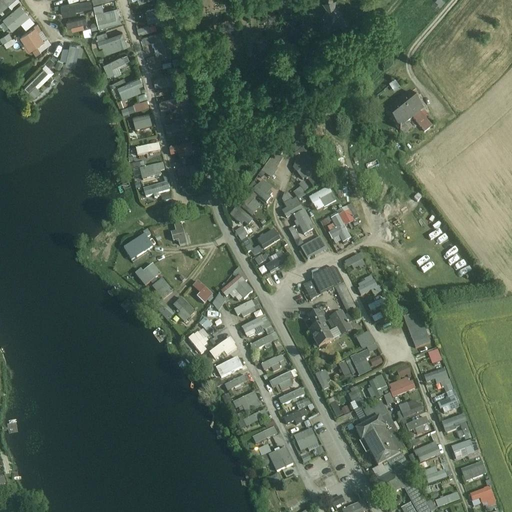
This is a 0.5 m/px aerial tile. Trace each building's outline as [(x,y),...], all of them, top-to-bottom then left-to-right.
[(11,7),(20,0),(0,0),(0,11),(9,5),(11,7)] [(92,0),(86,0),(63,4),(68,31),(84,28),(83,23),(89,22),(88,15),(95,14),(92,0)] [(121,23),(118,7),(103,10),(102,2),(93,4),(98,27),(121,23)] [(21,22),(26,28),(35,21),(20,3),(2,18),(12,29),(21,22)] [(166,18),(164,6),(145,10),(148,22),(166,18)] [(327,23),(323,28),(328,32),(331,26),(332,26),(338,25),(339,24),(344,28),(347,23),(341,19),(342,19),(340,13),(335,9),(328,11),(325,16),(326,23),(327,23)] [(147,18),(136,20),(138,26),(148,24),(147,18)] [(29,51),(32,49),(35,54),(52,43),(38,23),(19,36),(29,51)] [(169,30),(143,35),(144,43),(153,41),(156,54),(173,51),(169,30)] [(103,53),(127,46),(123,32),(108,36),(106,31),(98,34),(103,53)] [(1,36),(5,46),(15,42),(10,32),(1,36)] [(62,47),(61,60),(66,60),(65,65),(76,66),(78,45),(69,44),(69,47),(62,47)] [(119,64),(130,59),(127,53),(103,63),(110,77),(122,72),(119,64)] [(34,92),(55,72),(51,67),(56,62),(52,58),(26,84),(34,92)] [(143,84),(140,76),(128,81),(126,77),(116,82),(123,99),(141,91),(139,86),(143,84)] [(171,76),(154,79),(155,91),(167,89),(166,83),(172,82),(171,76)] [(424,111),(410,94),(386,113),(400,131),(424,111)] [(176,106),(177,110),(185,110),(184,97),(159,99),(160,107),(176,106)] [(124,115),(150,105),(147,98),(122,108),(124,115)] [(167,121),(174,119),(172,112),(165,114),(167,121)] [(131,119),(136,133),(152,128),(148,114),(131,119)] [(165,127),(166,134),(184,131),(183,124),(165,127)] [(304,136),(292,145),(297,152),(295,154),(300,161),(292,166),(303,180),(317,170),(304,154),(313,147),(304,136)] [(138,156),(161,152),(160,144),(136,148),(138,156)] [(169,148),(170,156),(179,155),(180,158),(193,156),(192,145),(169,148)] [(162,176),(160,171),(166,170),(164,163),(140,170),(142,181),(162,176)] [(179,168),(178,175),(194,177),(195,169),(179,168)] [(252,193),(241,207),(252,216),(261,206),(253,199),(257,195),(265,202),(275,190),(263,180),(258,186),(254,183),(248,190),(252,193)] [(142,189),(145,198),(171,190),(168,182),(142,189)] [(293,191),(299,199),(310,190),(305,182),(293,191)] [(330,188),(310,197),(316,212),(337,203),(330,188)] [(284,204),(287,208),(282,211),(286,219),(303,209),(296,197),(284,204)] [(344,227),(360,219),(353,205),(337,212),(344,227)] [(248,227),(253,220),(241,210),(235,218),(248,227)] [(304,236),(315,230),(305,210),(294,216),(304,236)] [(337,246),(351,239),(338,215),(331,219),(337,230),(330,233),(337,246)] [(183,225),(175,226),(175,232),(171,233),(172,242),(178,241),(179,246),(186,245),(183,225)] [(242,241),(253,233),(247,225),(236,232),(242,241)] [(289,230),(294,240),(298,238),(294,228),(289,230)] [(251,251),(254,256),(281,240),(274,230),(258,240),(261,245),(251,251)] [(146,235),(123,246),(130,260),(153,249),(146,235)] [(322,238),(300,247),(306,261),(328,251),(322,238)] [(288,255),(266,266),(269,273),(291,262),(288,255)] [(348,269),(352,267),(354,271),(366,265),(360,255),(344,263),(348,269)] [(262,256),(255,260),(259,265),(265,262),(262,256)] [(193,271),(193,258),(183,258),(183,271),(193,271)] [(152,262),(136,275),(145,287),(161,274),(152,262)] [(333,268),(327,271),(327,272),(312,279),(314,283),(319,293),(321,297),(336,290),(347,313),(356,309),(337,271),(333,268)] [(240,276),(221,292),(226,299),(231,295),(239,304),(253,292),(240,276)] [(162,301),(174,292),(163,278),(152,287),(162,301)] [(372,292),(373,296),(380,293),(374,278),(357,284),(362,296),(372,292)] [(192,288),(199,294),(197,297),(205,305),(214,295),(198,281),(192,288)] [(314,283),(304,288),(309,298),(319,293),(314,283)] [(220,296),(212,305),(219,312),(227,302),(220,296)] [(173,306),(180,314),(178,316),(185,324),(196,313),(182,298),(173,306)] [(368,306),(370,312),(385,307),(383,301),(368,306)] [(155,310),(169,321),(175,313),(162,302),(155,310)] [(237,317),(242,315),(244,318),(257,312),(251,302),(234,311),(237,317)] [(319,313),(309,318),(311,322),(306,325),(310,332),(319,350),(333,342),(324,325),(325,325),(319,313)] [(419,313),(404,318),(414,349),(429,344),(419,313)] [(352,331),(342,314),(331,320),(332,321),(337,331),(337,330),(341,337),(348,333),(352,331)] [(242,328),(247,339),(271,328),(266,316),(242,328)] [(208,332),(214,325),(205,318),(199,325),(208,332)] [(337,331),(332,321),(330,322),(328,323),(333,333),(337,331)] [(202,356),(207,351),(203,347),(207,343),(197,332),(188,340),(202,356)] [(362,351),(367,349),(370,354),(378,350),(369,332),(356,339),(362,351)] [(254,352),(279,339),(275,333),(251,346),(254,352)] [(223,356),(225,359),(238,350),(231,339),(208,353),(214,361),(223,356)] [(428,354),(433,366),(443,362),(438,350),(428,354)] [(368,351),(351,358),(358,378),(372,372),(367,360),(370,358),(368,351)] [(215,370),(221,380),(243,368),(237,358),(215,370)] [(276,358),(261,366),(264,372),(272,368),(274,373),(281,369),(276,358)] [(373,368),(383,365),(381,358),(370,361),(373,368)] [(347,382),(353,379),(344,363),(338,366),(347,382)] [(409,366),(397,372),(401,381),(413,375),(409,366)] [(446,394),(454,391),(446,369),(424,377),(427,386),(441,381),(446,394)] [(272,389),(298,377),(296,371),(269,382),(272,389)] [(330,389),(327,381),(330,380),(326,371),(316,375),(323,392),(330,389)] [(229,395),(250,383),(246,376),(225,387),(229,395)] [(372,401),(390,393),(384,376),(369,382),(372,390),(369,391),(372,401)] [(413,382),(409,384),(407,379),(389,386),(394,399),(416,390),(413,382)] [(281,391),(293,387),(291,382),(279,386),(281,391)] [(347,393),(355,411),(365,406),(357,388),(347,393)] [(301,389),(278,400),(282,407),(304,396),(301,389)] [(246,414),(261,408),(255,394),(233,404),(236,410),(243,407),(246,414)] [(438,403),(443,415),(459,409),(455,397),(438,403)] [(300,411),(311,406),(309,400),(297,405),(300,411)] [(402,421),(424,413),(421,405),(417,406),(415,401),(399,407),(402,413),(399,414),(402,421)] [(343,417),(337,402),(331,404),(336,419),(343,417)] [(398,434),(382,406),(363,417),(368,426),(377,421),(383,431),(382,432),(386,440),(387,440),(396,435),(398,434)] [(344,416),(350,414),(349,407),(342,409),(344,416)] [(295,422),(297,426),(303,423),(301,419),(308,416),(305,410),(283,419),(286,426),(295,422)] [(264,411),(239,425),(243,431),(268,417),(264,411)] [(442,422),(445,434),(457,431),(455,427),(467,424),(465,416),(442,422)] [(406,426),(409,433),(415,431),(417,436),(425,433),(423,427),(429,424),(427,418),(406,426)] [(368,426),(359,431),(354,434),(360,444),(362,444),(376,470),(385,465),(387,464),(397,458),(387,441),(386,440),(382,432),(383,431),(377,421),(368,426)] [(460,440),(471,438),(468,425),(457,427),(460,440)] [(256,447),(277,436),(274,429),(252,440),(256,447)] [(318,457),(325,454),(322,447),(319,448),(312,430),(294,437),(300,453),(308,449),(310,453),(315,451),(318,457)] [(396,435),(387,440),(386,440),(387,441),(397,458),(387,464),(385,465),(389,471),(392,477),(394,476),(402,490),(403,490),(412,504),(415,511),(430,511),(406,470),(409,468),(400,454),(405,451),(396,435)] [(458,453),(459,458),(478,453),(475,441),(451,447),(453,454),(458,453)] [(420,465),(441,456),(436,443),(415,453),(420,465)] [(270,466),(267,456),(271,455),(269,449),(256,453),(258,459),(260,458),(264,468),(270,466)] [(287,449),(269,455),(275,473),(293,467),(287,449)] [(461,471),(466,484),(488,475),(483,463),(461,471)] [(437,469),(427,470),(429,484),(447,481),(446,472),(438,473),(437,469)] [(279,476),(271,479),(274,485),(281,482),(279,476)] [(392,477),(379,484),(388,499),(402,490),(394,476),(392,477)] [(470,495),(475,510),(497,502),(491,487),(470,495)] [(437,510),(461,501),(458,493),(434,503),(437,510)] [(342,498),(331,502),(334,509),(345,505),(342,498)] [(368,511),(364,502),(342,511),(368,511)]
